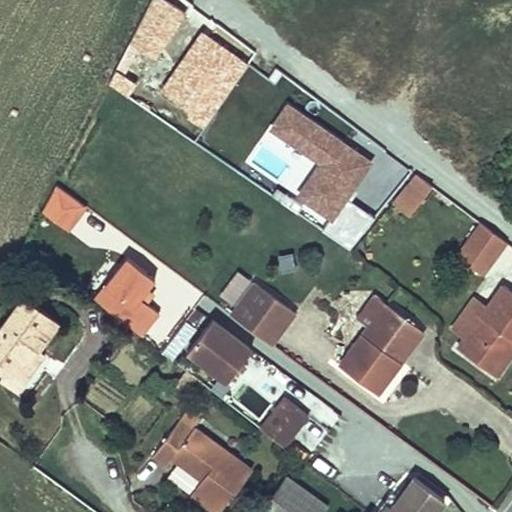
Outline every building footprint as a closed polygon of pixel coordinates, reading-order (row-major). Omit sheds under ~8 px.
[(425,194),(409,183),(395,202),(412,213),(425,194)] [(85,208),(56,187),(41,213),(66,232),(85,208)] [(483,223),(458,259),(483,276),(508,241),(483,223)] [(102,287),(93,299),(132,330),(140,336),(157,313),(145,305),(137,298),(145,289),(152,280),(125,258),(102,287)] [(295,311),(255,282),(231,315),(271,344),(295,311)] [(459,348),(492,372),(509,346),(507,344),(511,338),(511,290),(505,285),(487,309),(465,341),(459,348)] [(153,295),(145,289),(137,298),(145,305),(153,295)] [(380,394),(403,362),(396,357),(400,351),(403,352),(421,327),(377,296),(359,321),(369,330),(343,367),(380,394)] [(0,328),(0,379),(3,382),(9,374),(22,384),(38,363),(33,360),(39,351),(59,323),(23,297),(0,328)] [(452,332),(465,341),(487,309),(475,300),(452,332)] [(332,309),(328,315),(336,322),(341,315),(332,309)] [(333,363),(343,351),(327,339),(332,333),(329,331),(336,322),(328,315),(321,325),(309,317),(296,336),(311,347),(333,363)] [(251,348),(212,318),(187,351),(226,381),(251,348)] [(396,357),(403,362),(426,331),(421,327),(403,352),(400,351),(396,357)] [(509,346),(492,372),(497,376),(511,354),(511,338),(507,344),(509,346)] [(39,351),(33,360),(38,363),(44,355),(39,351)] [(230,384),(256,417),(279,398),(273,390),(284,380),(265,356),(230,384)] [(9,374),(3,382),(17,391),(22,384),(9,374)] [(185,376),(176,388),(184,394),(193,382),(185,376)] [(284,397),(259,428),(283,447),(307,415),(284,397)] [(318,401),(298,437),(317,447),(337,412),(318,401)] [(186,412),(179,421),(192,430),(194,427),(195,429),(200,422),(186,412)] [(173,458),(195,474),(198,470),(207,476),(203,479),(192,494),(216,511),(222,511),(252,471),(195,429),(194,427),(192,430),(179,421),(153,456),(167,466),(173,458)] [(198,470),(195,474),(203,479),(207,476),(198,470)] [(284,479),(260,511),(326,511),(328,510),(285,478),(284,479)] [(388,506),(383,511),(434,511),(443,500),(414,478),(392,508),(388,506)]
